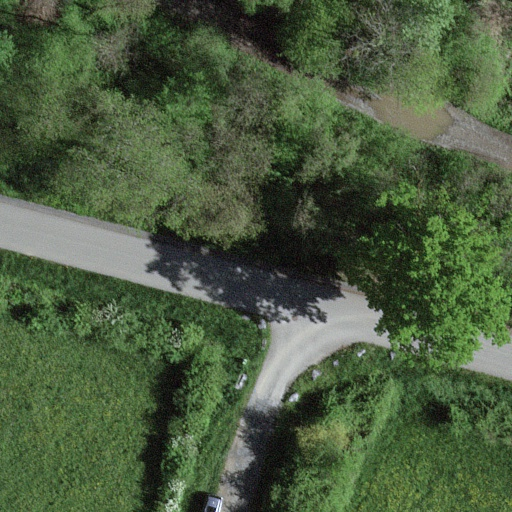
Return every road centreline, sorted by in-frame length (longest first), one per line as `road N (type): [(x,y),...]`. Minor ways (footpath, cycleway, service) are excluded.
road 1 (track): [(511,149),(178,1)]
road 2 (unclassified): [(0,225),(298,305)]
road 3 (unclassified): [(298,305),(511,358)]
road 4 (unclassified): [(239,511),(298,305)]
